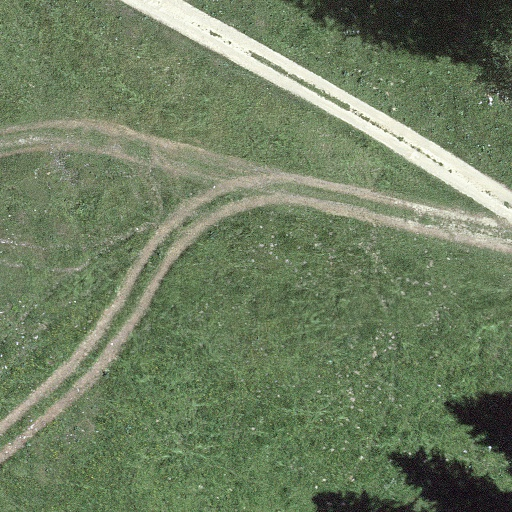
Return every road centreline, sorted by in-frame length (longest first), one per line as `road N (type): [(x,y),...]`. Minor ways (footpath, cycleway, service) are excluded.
road 1 (track): [(511,224),(231,176),(136,148),(60,141),(0,154)]
road 2 (track): [(511,207),(145,0)]
